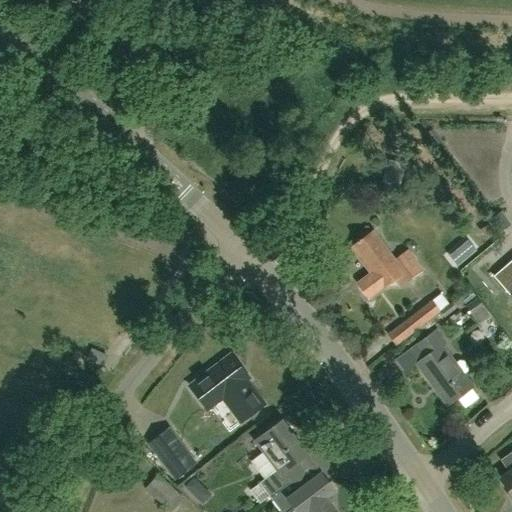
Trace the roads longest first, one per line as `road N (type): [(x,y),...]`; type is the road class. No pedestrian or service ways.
road 1 (track): [(511,96),(395,96),(359,112),(294,226),(258,264)]
road 2 (tertiary): [(241,248),(0,21)]
road 3 (residential): [(63,511),(137,377),(241,248)]
road 4 (tertiary): [(423,479),(322,339),(241,248)]
road 5 (track): [(134,146),(148,118),(142,87),(72,0)]
